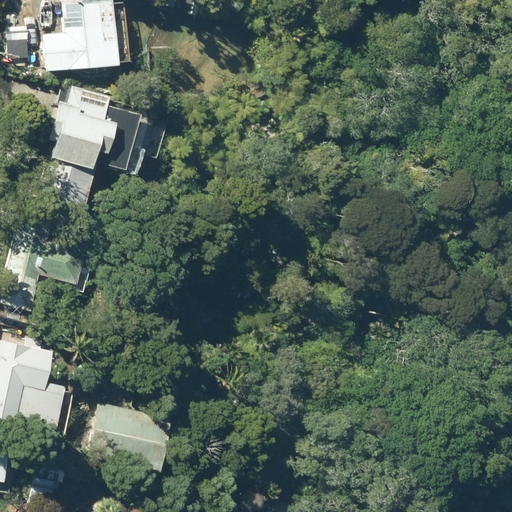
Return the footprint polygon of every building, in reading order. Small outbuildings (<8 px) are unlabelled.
[(38,38),(41,76),(113,70),(107,0),(97,0),(57,3),(60,36),(38,38)] [(22,34),(0,33),(0,61),(21,62),(22,34)] [(201,76),(193,85),(201,93),(209,84),(201,76)] [(99,115),(103,98),(59,87),(53,111),(47,109),(37,148),(42,150),(27,207),(76,221),(88,171),(114,178),(128,123),(99,115)] [(71,292),(79,267),(41,255),(46,236),(15,226),(0,280),(0,310),(23,317),(34,281),(71,292)] [(125,327),(132,307),(105,297),(98,317),(125,327)] [(0,344),(0,428),(46,439),(58,390),(41,386),(48,356),(0,344)] [(161,413),(187,419),(194,389),(175,385),(178,370),(153,365),(147,392),(164,395),(161,413)] [(82,463),(150,479),(164,424),(95,406),(82,463)] [(31,479),(24,508),(37,511),(44,511),(52,484),(31,479)] [(235,511),(277,511),(238,503),(235,511)]
